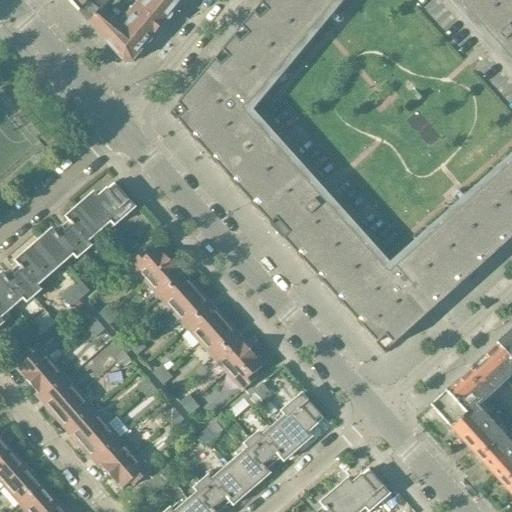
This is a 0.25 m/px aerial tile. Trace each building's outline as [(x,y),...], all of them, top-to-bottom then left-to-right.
[(66,0),(78,13),(88,0),(66,0)] [(143,49),(174,12),(158,0),(137,0),(115,26),(143,49)] [(184,0),(158,0),(174,12),(184,0)] [(511,0),(265,0),(169,115),(268,225),(384,355),(511,240),(511,0)] [(143,49),(115,26),(87,3),(78,13),(123,64),(131,64),(143,49)] [(134,209),(115,188),(108,194),(106,191),(97,199),(93,195),(82,205),(103,229),(110,223),(114,227),(134,209)] [(103,229),(82,205),(65,219),(72,226),(65,232),(84,253),(90,248),(87,244),(103,229)] [(84,253),(65,232),(58,239),(51,231),(34,246),(56,271),(73,256),(76,260),(84,253)] [(137,246),(129,237),(123,242),(131,251),(137,246)] [(131,251),(123,242),(117,247),(125,257),(131,251)] [(36,288),(56,271),(34,246),(15,263),(21,271),(15,276),(33,298),(40,292),(36,288)] [(125,257),(117,247),(111,253),(119,262),(125,257)] [(146,285),(169,264),(156,249),(148,257),(144,253),(137,259),(129,266),(146,285)] [(159,300),(185,277),(179,270),(177,272),(169,264),(146,285),(159,300)] [(33,298),(15,276),(7,283),(1,275),(0,276),(0,307),(6,314),(22,300),(26,304),(33,298)] [(185,277),(159,300),(172,315),(196,294),(188,285),(191,283),(185,277)] [(89,293),(81,284),(74,289),(83,298),(89,293)] [(83,298),(74,289),(68,294),(76,303),(83,298)] [(76,303),(68,294),(62,299),(70,309),(76,303)] [(196,294),(172,315),(186,330),(212,307),(206,300),(203,302),(196,294)] [(103,321),(112,313),(107,307),(98,315),(103,321)] [(212,307),(186,330),(199,345),(223,324),(215,315),(217,313),(212,307)] [(109,327),(118,319),(112,313),(103,321),(109,327)] [(90,333),(99,325),(94,319),(84,327),(90,333)] [(223,324),(199,345),(212,360),(238,336),(232,330),(230,332),(223,324)] [(95,339),(104,331),(99,325),(90,333),(95,339)] [(39,338),(31,329),(25,334),(33,343),(39,338)] [(511,330),(430,403),(511,495),(511,330)] [(33,343),(25,334),(19,339),(27,349),(33,343)] [(238,336),(212,360),(226,374),(250,354),(242,345),(244,343),(238,336)] [(131,351),(140,343),(134,337),(125,345),(131,351)] [(27,349),(19,339),(13,344),(21,354),(27,349)] [(136,357),(145,349),(140,343),(131,351),(136,357)] [(125,345),(120,349),(125,356),(131,351),(125,345)] [(29,385),(53,365),(37,346),(22,359),(26,363),(17,371),(29,385)] [(116,364),(125,356),(120,349),(111,357),(116,364)] [(250,354),(226,374),(242,392),(255,381),(257,379),(253,376),(262,368),(250,354)] [(121,370),(130,362),(125,356),(116,364),(121,370)] [(40,403),(66,380),(53,365),(29,385),(37,394),(34,396),(40,403)] [(157,381),(166,373),(161,366),(152,374),(157,381)] [(166,373),(157,381),(162,387),(172,379),(166,373)] [(135,400),(142,393),(151,385),(146,379),(137,387),(129,393),(135,400)] [(56,416),(80,395),(66,380),(40,403),(46,409),(48,407),(56,416)] [(147,400),(156,392),(151,385),(142,393),(147,400)] [(262,385),(256,390),(264,399),(270,394),(262,385)] [(264,399),(256,390),(249,395),(257,405),(264,399)] [(66,433),(93,410),(80,395),(56,416),(63,424),(61,426),(66,433)] [(188,396),(179,404),(184,410),(193,402),(188,396)] [(285,418),(278,424),(299,449),(311,439),(307,434),(316,426),(314,424),(321,418),(301,396),(281,414),(285,418)] [(193,402),(184,410),(189,416),(199,408),(193,402)] [(239,403),(228,413),(233,419),(245,409),(239,403)] [(163,417),(169,423),(178,415),(173,409),(163,417)] [(82,446),(106,425),(93,410),(66,433),(72,440),(74,438),(82,446)] [(178,415),(169,423),(174,429),(183,421),(178,415)] [(299,449),(278,424),(261,438),(258,434),(251,440),(270,461),(276,456),(283,463),(299,449)] [(93,463),(119,440),(106,425),(82,446),(89,455),(87,457),(93,463)] [(207,429),(201,435),(209,444),(215,438),(207,429)] [(209,444),(201,435),(195,440),(203,449),(209,444)] [(0,458),(10,450),(1,440),(0,439),(0,458)] [(108,476),(132,456),(119,440),(93,463),(99,470),(101,468),(108,476)] [(247,451),(229,467),(251,491),(269,475),(262,468),(270,461),(251,440),(244,447),(247,451)] [(20,469),(22,467),(22,464),(10,450),(0,458),(0,484),(3,487),(20,473),(20,469)] [(148,474),(132,456),(108,476),(121,491),(130,483),(133,487),(148,474)] [(170,471),(162,463),(155,468),(161,474),(166,474),(170,471)] [(207,478),(201,484),(220,505),(226,499),(233,507),(251,491),(229,467),(211,482),(207,478)] [(19,506),(41,486),(28,471),(26,471),(24,473),(20,473),(3,487),(19,506)] [(347,481),(336,490),(354,511),(361,511),(364,509),(366,511),(369,511),(388,496),(369,474),(363,480),(361,477),(351,485),(347,481)] [(164,486),(156,477),(150,482),(158,491),(164,486)] [(158,491),(150,482),(144,487),(152,497),(158,491)] [(197,495),(180,509),(183,511),(212,511),(220,505),(201,484),(193,490),(197,495)] [(51,505),(54,503),(54,501),(41,486),(19,506),(24,511),(48,511),(52,509),(51,505)] [(152,497),(144,487),(138,493),(146,502),(152,497)] [(325,511),(354,511),(336,490),(319,505),(325,511)] [(388,496),(380,503),(387,511),(389,511),(397,506),(388,496)]
